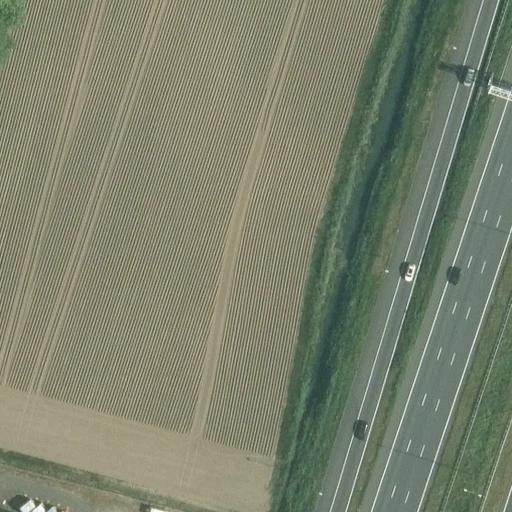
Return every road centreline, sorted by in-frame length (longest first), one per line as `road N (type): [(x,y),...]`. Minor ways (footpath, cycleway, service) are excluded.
road 1 (motorway): [(489,0),(336,511)]
road 2 (motorway): [(511,155),(393,511)]
